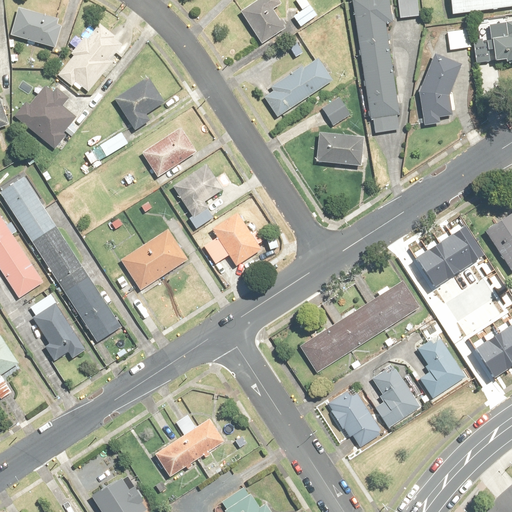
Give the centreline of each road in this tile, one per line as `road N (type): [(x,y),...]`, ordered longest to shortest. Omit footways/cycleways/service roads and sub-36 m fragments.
road 1 (residential): [(140,0),(189,50),(325,264)]
road 2 (tertiary): [(0,476),(225,329)]
road 3 (tertiary): [(325,264),(511,143)]
road 4 (residential): [(225,329),(343,511)]
road 5 (secondary): [(420,511),(474,450),(511,421)]
